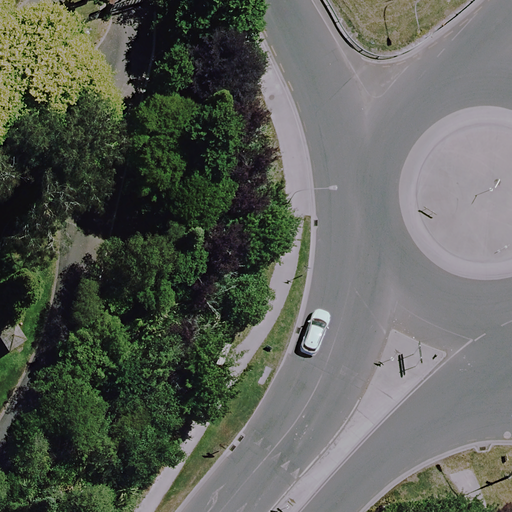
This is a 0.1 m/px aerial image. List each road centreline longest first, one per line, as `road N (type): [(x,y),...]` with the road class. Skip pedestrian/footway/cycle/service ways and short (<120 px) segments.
road 1 (primary): [(220,511),(287,432),(319,377),(356,287),(370,215)]
road 2 (primary): [(458,322),(413,429),(330,511)]
road 3 (primary): [(363,156),(389,80),(412,54),(464,30),(504,30)]
road 4 (primary): [(363,156),(330,118),(264,0)]
road 5 (primary): [(458,322),(425,308),(396,276),(370,215)]
